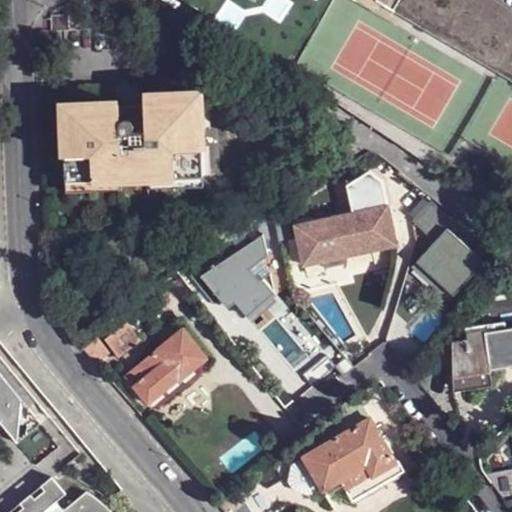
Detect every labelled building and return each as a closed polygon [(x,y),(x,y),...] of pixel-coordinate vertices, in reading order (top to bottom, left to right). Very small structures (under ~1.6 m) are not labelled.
[(76,15),(58,16),(59,32),(77,31),(76,15)] [(95,172),(95,180),(123,178),(123,174),(122,170),(135,169),(135,162),(147,162),(148,173),(148,177),(176,175),(175,167),(203,165),(198,78),(142,82),(142,88),(143,96),(117,97),(116,90),(62,92),(67,174),(95,172)] [(143,96),(142,88),(116,90),(117,97),(143,96)] [(123,174),(148,173),(147,162),(135,162),(135,169),(122,170),(123,174)] [(204,183),(203,165),(175,167),(176,175),(148,177),(148,186),(204,183)] [(123,188),(123,178),(95,180),(95,172),(67,174),(68,191),(123,188)] [(429,200),(410,220),(433,241),(414,261),(451,294),(482,261),(445,227),(451,220),(429,200)] [(323,264),(325,270),(347,265),(345,258),(396,245),(394,240),(393,234),(397,232),(395,223),(391,224),(386,207),(294,229),(304,268),(323,264)] [(263,308),(274,322),(285,313),(273,298),(274,298),(261,282),(268,276),(259,264),(265,259),(260,238),(219,266),(214,260),(189,280),(212,309),(226,297),(247,322),(263,308)] [(106,337),(121,354),(141,336),(126,319),(106,337)] [(127,375),(149,404),(180,380),(183,385),(200,371),(197,368),(207,360),(178,323),(162,335),(168,343),(127,375)] [(451,345),(453,378),(490,373),(489,370),(511,366),(511,327),(503,329),(502,323),(463,327),(466,342),(451,345)] [(84,349),(97,363),(110,352),(97,338),(84,349)] [(491,387),(490,373),(453,378),(455,391),(491,387)] [(0,416),(20,398),(0,374),(0,416)] [(338,480),(351,501),(402,471),(395,457),(392,457),(370,417),(356,394),(306,435),(295,443),(302,455),(322,489),(328,485),(338,480)] [(22,402),(20,398),(0,416),(0,422),(18,444),(22,402)] [(110,511),(104,505),(87,493),(64,511),(63,511),(57,503),(67,495),(52,478),(20,505),(24,508),(20,511),(110,511)]
